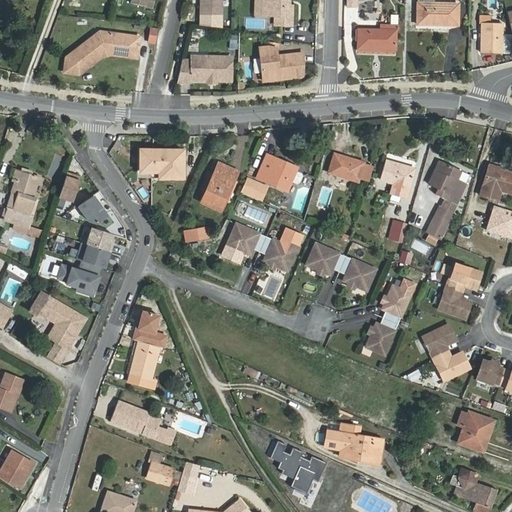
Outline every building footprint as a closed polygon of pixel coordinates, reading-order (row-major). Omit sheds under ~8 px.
[(133,0),(133,3),(156,8),(157,0),(133,0)] [(200,0),(200,15),(222,16),(221,0),(200,0)] [(262,0),(263,15),(284,16),(284,26),(293,26),(293,5),(285,5),(284,0),(262,0)] [(459,26),(459,4),(417,3),(417,24),(459,26)] [(504,23),(479,23),(479,30),(481,30),(481,53),(503,53),(504,23)] [(396,50),(397,25),(381,24),(381,30),(358,29),(357,49),(396,50)] [(158,28),(152,27),(148,41),(155,43),(158,28)] [(89,40),(66,58),(65,73),(80,74),(104,56),(104,53),(108,52),(110,54),(138,57),(140,36),(104,32),(92,40),(89,40)] [(261,47),(263,78),(284,76),(284,79),(302,78),(303,54),(278,56),(278,48),(270,47),(261,47)] [(190,62),(182,62),(177,82),(190,82),(191,80),(206,80),(209,81),(209,78),(215,79),(215,81),(217,81),(231,81),(232,57),(209,57),(209,60),(191,59),(190,62)] [(140,150),(140,172),(159,172),(159,178),(183,178),(183,150),(140,150)] [(335,154),(329,173),(358,181),(364,163),(335,154)] [(257,178),(288,191),(292,181),(297,169),(298,168),(267,155),(257,178)] [(406,198),(414,169),(386,161),(381,179),(394,183),(391,193),(406,198)] [(457,181),(461,172),(440,161),(429,184),(439,189),(437,195),(448,200),(451,195),(458,198),(464,184),(457,181)] [(238,172),(219,163),(201,203),(221,211),(238,172)] [(511,193),(511,173),(489,167),(480,196),(498,201),(501,191),(511,193)] [(297,169),(292,181),(298,184),(301,183),(304,174),(303,171),(297,169)] [(30,226),(34,215),(31,214),(36,197),(34,197),(39,177),(16,170),(13,181),(15,181),(3,221),(14,224),(12,230),(40,238),(42,230),(30,226)] [(81,177),(67,173),(59,197),(73,201),(81,177)] [(248,179),(242,191),(259,199),(263,189),(254,185),(256,182),(248,179)] [(108,216),(93,196),(78,206),(88,221),(98,224),(108,216)] [(440,238),(453,213),(441,206),(428,232),(440,238)] [(400,250),(407,224),(394,220),(386,246),(400,250)] [(266,237),(236,224),(227,245),(251,255),(253,249),(260,252),(266,237)] [(474,245),(478,230),(464,226),(459,243),(467,246),(467,243),(474,245)] [(112,237),(113,234),(92,228),(87,244),(110,252),(113,244),(111,243),(112,237)] [(187,242),(208,238),(206,228),(185,232),(187,242)] [(264,261),(288,272),(297,250),(266,237),(260,252),(267,255),(264,261)] [(433,256),(436,246),(413,240),(411,250),(433,256)] [(100,267),(105,268),(110,252),(87,244),(83,243),(77,260),(82,261),(100,267)] [(346,256),(316,244),(307,265),(331,275),(333,269),(339,272),(346,256)] [(402,251),(399,262),(410,265),(412,253),(402,251)] [(344,281),(368,291),(377,270),(346,256),(339,272),(347,275),(344,281)] [(82,292),(93,295),(99,277),(97,276),(100,267),(82,261),(79,271),(62,266),(58,278),(66,281),(67,284),(83,289),(82,292)] [(454,264),(446,286),(460,291),(462,284),(476,289),(482,273),(454,264)] [(446,286),(438,309),(466,318),(472,302),(457,297),(460,291),(446,286)] [(59,325),(51,339),(57,343),(68,349),(86,319),(41,292),(29,312),(43,320),(45,317),(59,325)] [(384,319),(399,325),(408,304),(389,296),(383,310),(387,312),(384,319)] [(142,301),(137,314),(151,319),(154,303),(142,301)] [(48,337),(51,339),(59,325),(45,317),(43,320),(41,324),(52,331),(48,337)] [(371,338),(389,347),(399,325),(384,319),(381,326),(377,324),(371,338)] [(423,337),(433,359),(446,353),(443,347),(456,340),(449,324),(423,337)] [(145,332),(144,340),(156,342),(158,335),(145,332)] [(139,341),(130,376),(151,381),(160,346),(139,341)] [(57,343),(48,357),(60,363),(68,349),(57,343)] [(433,359),(444,380),(470,368),(462,352),(449,359),(446,353),(433,359)] [(492,382),(499,385),(504,370),(497,368),(498,366),(482,361),(476,379),(491,384),(492,382)] [(247,366),(244,373),(255,378),(258,371),(247,366)] [(499,385),(507,387),(506,389),(511,391),(511,372),(511,373),(504,370),(499,385)] [(0,407),(9,411),(14,397),(18,398),(24,380),(5,373),(0,387),(0,407)] [(419,384),(421,378),(406,373),(404,380),(419,384)] [(119,401),(111,422),(171,447),(177,433),(168,429),(167,432),(159,428),(162,421),(150,416),(151,414),(119,401)] [(491,408),(505,412),(507,405),(494,401),(491,408)] [(489,435),(485,434),(490,420),(469,412),(468,415),(462,413),(458,424),(464,427),(458,443),(483,451),(489,435)] [(359,457),(379,460),(382,440),(358,436),(360,427),(342,424),(340,434),(344,434),(340,456),(359,460),(359,457)] [(320,476),(326,463),(312,456),(309,461),(301,457),(303,452),(293,448),(290,454),(283,451),(286,445),(278,441),(270,458),(280,462),(277,468),(282,470),(281,473),(294,479),(290,486),(306,493),(313,478),(316,479),(318,475),(320,476)] [(12,451),(0,472),(0,476),(20,488),(34,464),(12,451)] [(152,462),(147,478),(169,485),(169,483),(177,485),(181,471),(152,462)] [(199,467),(187,463),(183,475),(195,479),(199,467)] [(478,511),(488,511),(490,508),(497,490),(475,482),(478,475),(462,469),(459,477),(461,482),(456,495),(477,503),(474,511),(478,511)] [(102,511),(132,511),(136,501),(108,493),(102,511)] [(212,511),(191,509),(191,511),(251,511),(242,500),(227,511),(212,511)]
